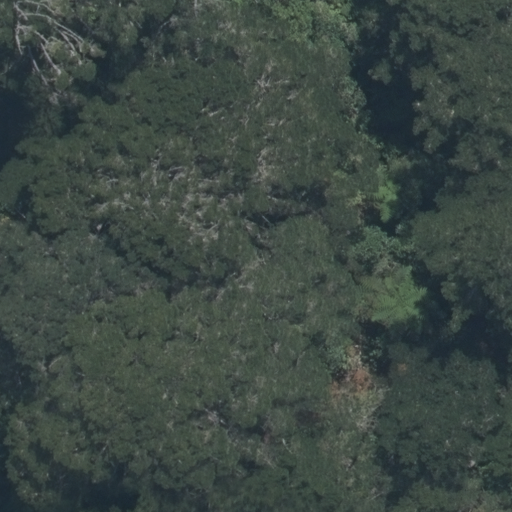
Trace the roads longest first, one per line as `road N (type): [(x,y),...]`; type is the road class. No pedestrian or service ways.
road 1 (track): [(289,457),(140,341),(0,312)]
road 2 (track): [(511,337),(332,399),(289,457),(266,511)]
